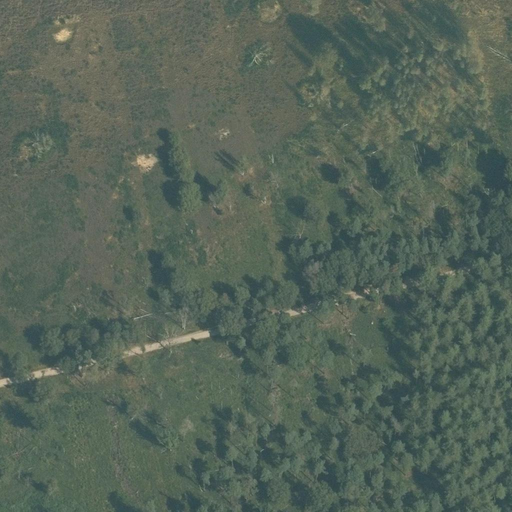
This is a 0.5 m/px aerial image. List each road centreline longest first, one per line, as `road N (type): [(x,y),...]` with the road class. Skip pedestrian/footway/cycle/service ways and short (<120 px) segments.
road 1 (unknown): [(511,259),(0,382)]
road 2 (track): [(511,264),(0,386)]
